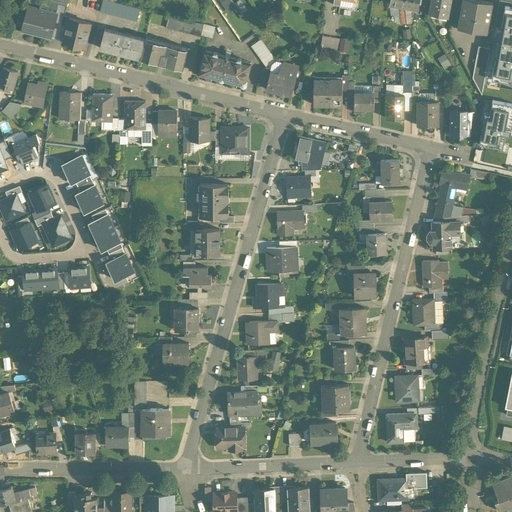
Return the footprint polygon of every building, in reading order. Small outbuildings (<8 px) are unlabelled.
[(67,0),(47,0),(58,3),(55,13),(64,15),(67,0)] [(139,9),(104,0),(102,0),(99,12),(136,22),(139,9)] [(230,0),(224,0),(220,4),(228,12),(234,7),(241,14),(247,9),(239,0),(238,0),(234,4),(230,0)] [(419,0),(405,0),(405,4),(405,8),(418,10),(419,0)] [(450,0),(431,0),(431,3),(429,15),(439,17),(440,17),(441,14),(447,15),(450,0)] [(492,4),(473,0),(462,0),(457,25),(487,31),(492,4)] [(511,8),(505,7),(492,80),(511,83),(511,8)] [(55,14),(27,8),(21,32),(51,39),(52,38),(57,15),(55,14)] [(64,15),(55,13),(55,14),(57,15),(52,38),(64,40),(67,26),(61,25),(63,17),(64,15)] [(440,17),(439,17),(438,23),(446,24),(447,15),(441,14),(440,17)] [(170,17),(167,29),(200,37),(200,35),(213,38),(215,28),(170,17)] [(90,24),(69,19),(67,26),(64,40),(63,43),(69,44),(71,47),(75,48),(79,47),(84,48),(90,24)] [(9,22),(0,22),(0,35),(10,35),(9,22)] [(145,39),(105,29),(100,49),(140,59),(140,58),(145,39)] [(341,39),(322,36),(320,49),(339,52),(341,40),(341,39)] [(188,49),(145,39),(140,58),(183,69),(188,49)] [(271,54),(260,40),(251,47),(261,61),(264,66),(266,68),(267,68),(276,61),(274,59),(271,54)] [(481,57),(476,60),(479,66),(474,69),(478,76),(472,78),(482,96),(490,49),(483,47),(477,50),(481,57)] [(235,60),(218,55),(217,53),(214,52),(212,54),(204,52),(199,73),(206,74),(205,77),(211,79),(212,76),(219,78),(220,80),(222,80),(224,79),(231,81),(230,84),(236,85),(237,82),(240,83),(242,85),(244,86),(246,84),(246,82),(245,80),(249,63),(241,61),(240,59),(237,58),(235,60)] [(297,67),(284,63),(281,75),(270,72),(270,73),(268,81),(267,81),(267,83),(268,84),(267,85),(266,90),(279,93),(280,94),(281,95),(282,96),(283,95),(284,95),(285,94),(286,89),(292,91),(295,79),(294,78),(295,77),(296,77),(297,76),(298,73),(297,72),(296,71),(297,67)] [(17,72),(2,68),(0,75),(0,74),(0,86),(12,90),(17,72)] [(266,68),(261,72),(258,83),(267,85),(268,84),(267,83),(267,81),(268,81),(270,73),(267,68),(266,68)] [(412,75),(403,74),(402,88),(402,92),(412,92),(412,90),(412,75)] [(314,81),(313,81),(313,89),(313,105),(342,106),(342,91),(342,80),(341,80),(331,80),(331,81),(314,81)] [(37,87),(27,85),(24,103),(34,104),(35,101),(43,103),(46,84),(38,83),(37,87)] [(402,88),(380,88),(380,98),(380,100),(386,100),(386,95),(402,95),(402,92),(402,88)] [(444,95),(441,90),(435,90),(435,101),(436,101),(438,101),(438,103),(444,103),(444,95)] [(61,92),(60,118),(78,119),(80,119),(81,93),(61,92)] [(355,93),(354,93),(354,101),(354,110),(374,111),(374,98),(374,93),(373,93),(355,93)] [(111,95),(93,94),(92,111),(94,112),(94,122),(112,122),(113,109),(110,108),(111,95)] [(402,95),(386,95),(386,100),(386,118),(403,119),(404,95),(402,95)] [(419,101),(418,101),(418,110),(418,126),(438,126),(438,103),(438,101),(436,101),(435,101),(419,101)] [(511,124),(511,104),(492,101),(490,116),(484,115),(479,146),(502,150),(505,135),(510,136),(511,124)] [(145,102),(124,102),(124,120),(124,130),(127,130),(141,130),(145,130),(145,124),(145,102)] [(20,105),(9,104),(2,111),(9,117),(20,105)] [(466,111),(452,111),(451,120),(451,121),(451,136),(462,136),(463,134),(468,134),(468,128),(469,121),(466,121),(466,112),(466,111)] [(177,112),(158,112),(158,124),(158,137),(168,137),(168,132),(177,132),(177,112)] [(475,112),(466,112),(466,121),(469,121),(468,128),(475,128),(475,112)] [(80,119),(78,119),(78,134),(85,135),(86,120),(80,119)] [(209,119),(188,119),(188,141),(188,142),(189,142),(209,142),(209,119)] [(124,120),(120,120),(118,120),(118,130),(119,131),(119,137),(127,137),(127,130),(124,130),(124,120)] [(235,130),(221,130),(221,147),(222,152),(235,152),(235,155),(248,155),(247,127),(235,127),(235,130)] [(151,136),(145,136),(145,130),(141,130),(141,137),(141,146),(151,146),(151,136)] [(4,140),(10,155),(16,153),(12,144),(15,143),(12,135),(4,138),(4,140)] [(38,156),(33,145),(39,143),(39,142),(36,135),(15,143),(12,144),(16,153),(20,163),(38,156)] [(325,143),(298,137),(293,158),(302,160),(320,164),(325,143)] [(10,155),(4,140),(0,141),(0,149),(4,160),(11,157),(10,155)] [(350,142),(348,150),(357,153),(359,145),(350,142)] [(76,181),(90,175),(81,155),(62,163),(71,183),(76,181)] [(302,160),(302,170),(304,171),(316,170),(319,170),(320,164),(302,160)] [(398,160),(381,161),(381,171),(381,176),(384,176),(384,183),(399,183),(398,160)] [(469,175),(442,170),(439,184),(441,184),(437,204),(452,207),(456,184),(467,187),(469,175)] [(373,171),(373,184),(376,184),(382,184),(381,176),(381,171),(373,171)] [(76,181),(79,186),(92,180),(90,175),(76,181)] [(305,176),(286,177),(287,195),(295,194),(295,197),(311,196),(310,176),(305,176)] [(92,180),(79,186),(81,191),(95,185),(92,180)] [(37,211),(48,206),(56,203),(48,185),(28,193),(37,211)] [(81,191),(76,194),(85,212),(103,203),(95,185),(81,191)] [(227,185),(199,185),(199,218),(211,218),(221,218),(227,218),(227,217),(227,185)] [(8,198),(17,194),(22,192),(19,186),(5,192),(8,198)] [(365,190),(365,198),(369,198),(379,197),(379,189),(376,190),(365,190)] [(130,193),(121,192),(120,200),(130,201),(130,193)] [(0,201),(0,205),(6,220),(25,213),(17,194),(8,198),(0,201)] [(379,202),(369,202),(370,214),(370,221),(374,221),(392,220),(391,201),(385,202),(379,202)] [(452,207),(437,204),(435,217),(443,217),(450,217),(450,216),(452,207)] [(32,214),(34,219),(51,212),(48,206),(37,211),(32,214)] [(462,209),(452,207),(450,216),(459,216),(462,216),(462,209)] [(106,209),(92,215),(95,221),(108,215),(106,209)] [(54,219),(51,212),(34,219),(37,226),(43,224),(54,219)] [(302,212),(277,213),(278,236),(290,235),(290,228),(304,228),(303,212),(302,212)] [(89,223),(102,250),(107,248),(121,242),(108,215),(95,221),(89,223)] [(54,219),(43,224),(53,246),(71,238),(61,216),(54,219)] [(27,218),(15,224),(18,229),(29,223),(27,218)] [(443,223),(432,223),(432,232),(433,243),(433,249),(436,249),(451,248),(451,241),(450,235),(459,235),(459,222),(443,223)] [(18,229),(11,231),(19,250),(37,242),(29,223),(18,229)] [(374,227),(359,227),(360,235),(368,235),(374,235),(374,227)] [(202,229),(196,229),(196,256),(219,256),(219,230),(202,229)] [(374,235),(368,235),(369,254),(385,254),(385,234),(374,235)] [(121,242),(107,248),(109,253),(123,247),(121,242)] [(123,247),(109,253),(112,260),(126,253),(123,247)] [(280,248),(267,249),(268,272),(298,271),(297,247),(280,248)] [(134,272),(126,253),(112,260),(107,262),(115,281),(134,272)] [(438,261),(424,262),(425,272),(423,272),(424,288),(428,288),(439,287),(439,286),(439,276),(448,276),(447,263),(438,263),(438,261)] [(23,270),(24,276),(25,288),(25,290),(58,287),(57,273),(57,267),(23,270)] [(89,267),(69,268),(71,288),(90,287),(89,267)] [(363,267),(348,268),(348,276),(355,275),(363,274),(363,267)] [(195,268),(183,268),(183,274),(189,274),(189,285),(211,285),(211,274),(207,275),(207,268),(195,268)] [(363,274),(355,275),(355,289),(360,289),(360,296),(374,296),(374,279),(373,279),(373,274),(363,274)] [(283,284),(257,285),(257,300),(254,300),(254,308),(268,308),(280,307),(279,307),(279,294),(283,293),(283,284)] [(443,293),(433,293),(433,300),(433,302),(442,301),(447,301),(446,293),(443,293)] [(433,300),(413,301),(414,326),(425,326),(434,325),(434,324),(433,302),(433,300)] [(442,301),(433,302),(434,324),(441,324),(443,324),(442,301)] [(198,308),(175,308),(175,331),(181,331),(184,331),(196,331),(197,331),(198,308)] [(364,308),(340,309),(341,325),(341,326),(343,326),(344,334),(341,334),(341,335),(365,334),(364,308)] [(293,313),(268,314),(269,321),(269,322),(277,321),(294,320),(293,313)] [(269,321),(249,322),(249,336),(247,336),(248,345),(267,344),(267,332),(275,332),(278,332),(277,321),(269,322),(269,321)] [(441,331),(431,331),(432,340),(449,340),(448,331),(441,331)] [(275,332),(267,332),(267,344),(275,344),(275,332)] [(418,339),(417,338),(403,338),(405,364),(406,364),(414,364),(422,364),(424,364),(423,348),(427,348),(426,338),(418,339)] [(337,341),(329,342),(329,349),(334,349),(334,348),(337,348),(337,341)] [(171,344),(163,344),(163,360),(171,360),(171,363),(188,363),(188,351),(187,351),(187,344),(171,344)] [(354,348),(337,348),(338,370),(355,370),(354,348)] [(271,350),(268,368),(277,370),(280,352),(271,350)] [(238,358),(237,358),(238,380),(257,379),(256,357),(252,357),(238,358)] [(14,383),(23,382),(22,370),(14,370),(14,383)] [(417,376),(395,377),(396,403),(418,402),(417,376)] [(146,381),(134,381),(134,410),(142,410),(142,409),(145,409),(145,401),(146,401),(146,381)] [(269,385),(245,386),(245,392),(257,392),(257,393),(259,392),(259,393),(269,393),(269,385)] [(336,386),(321,386),(321,387),(325,387),(326,399),(349,398),(349,391),(348,391),(348,385),(336,385),(336,386)] [(0,395),(8,393),(15,392),(13,386),(0,386),(0,395)] [(245,392),(227,393),(228,415),(238,414),(238,410),(248,410),(248,412),(258,412),(257,393),(257,392),(245,392)] [(0,417),(14,413),(8,393),(0,395),(0,417)] [(349,398),(326,399),(326,411),(327,412),(337,411),(349,411),(348,404),(349,404),(349,398)] [(145,409),(142,409),(142,410),(142,435),(143,435),(169,435),(169,409),(145,409)] [(142,410),(134,410),(134,427),(134,440),(143,440),(143,435),(142,435),(142,410)] [(414,414),(386,415),(388,443),(403,442),(403,441),(402,428),(414,428),(415,428),(414,414)] [(337,423),(311,424),(312,444),(337,443),(337,423)] [(502,430),(500,438),(511,440),(511,426),(502,425),(502,430)] [(62,440),(58,427),(53,427),(53,434),(54,434),(54,439),(55,439),(56,441),(62,440)] [(127,427),(106,428),(106,445),(128,445),(128,440),(128,428),(127,427)] [(230,427),(216,428),(217,448),(228,447),(229,451),(242,450),(241,427),(230,427)] [(414,428),(402,428),(403,441),(415,441),(414,428)] [(10,430),(3,432),(3,433),(0,433),(0,452),(7,450),(7,451),(14,449),(13,448),(15,448),(15,447),(10,430)] [(53,434),(36,435),(37,453),(57,452),(56,441),(55,439),(54,439),(54,434),(53,434)] [(94,434),(76,434),(76,453),(94,453),(94,447),(94,434)] [(301,434),(289,434),(289,446),(295,446),(302,446),(301,434)] [(25,444),(15,447),(15,448),(13,448),(14,449),(15,455),(27,452),(25,444)] [(426,472),(406,473),(406,480),(407,480),(407,488),(426,487),(426,472)] [(511,495),(509,488),(511,486),(511,475),(492,484),(498,501),(495,502),(498,511),(506,508),(507,510),(511,507),(511,495)] [(406,480),(378,481),(379,500),(386,500),(392,499),(392,498),(396,498),(396,499),(397,499),(408,499),(407,488),(407,480),(406,480)] [(19,491),(13,493),(11,486),(0,489),(0,503),(10,501),(13,511),(27,511),(31,511),(28,497),(21,499),(19,491)] [(310,511),(309,488),(293,488),(293,489),(287,489),(288,502),(288,511),(310,511)] [(343,488),(336,488),(336,489),(334,489),(335,511),(346,511),(346,503),(346,497),(345,497),(344,488),(343,488)] [(28,489),(19,491),(21,499),(28,497),(30,496),(28,489)] [(274,489),(255,490),(255,503),(255,511),(275,511),(275,503),(274,490),(274,489)] [(335,511),(334,489),(321,489),(322,507),(321,511),(335,511)] [(87,493),(87,495),(75,495),(74,495),(74,504),(73,511),(97,511),(97,509),(97,498),(91,498),(91,492),(87,493)] [(130,492),(113,492),(113,498),(110,498),(110,504),(113,504),(113,511),(122,511),(130,511),(130,492)] [(236,493),(214,494),(214,511),(236,511),(236,498),(236,493)] [(172,511),(173,496),(146,496),(146,497),(146,503),(145,511),(172,511)] [(110,504),(110,498),(104,498),(104,509),(104,510),(104,511),(113,511),(113,504),(110,504)] [(247,498),(236,498),(236,511),(241,511),(248,511),(248,504),(247,498)] [(255,511),(255,503),(248,504),(248,511),(247,511),(255,511)] [(355,511),(353,503),(346,503),(346,511),(355,511)]
